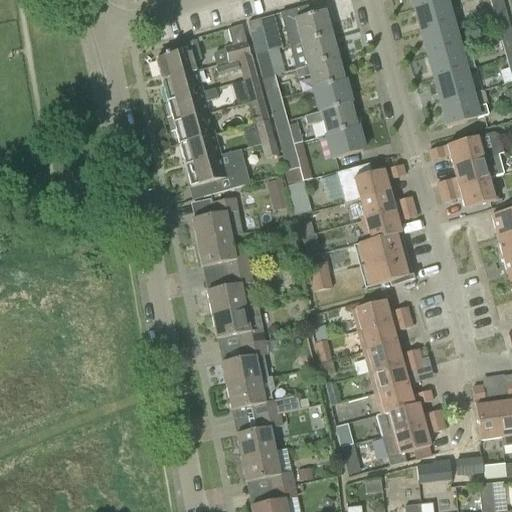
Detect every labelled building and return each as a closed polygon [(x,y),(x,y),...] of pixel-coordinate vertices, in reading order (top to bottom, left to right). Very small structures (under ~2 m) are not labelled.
[(410,0),(414,13),(444,5),(442,0),(410,0)] [(487,0),(492,16),(505,13),(501,0),(487,0)] [(420,36),(450,28),(444,5),(414,13),(420,36)] [(289,49),(330,37),(323,14),(309,18),(307,7),(279,15),(289,49)] [(499,39),(511,36),(505,13),(492,16),(499,39)] [(227,66),(249,60),(245,45),(240,27),(227,31),(231,47),(223,49),(223,51),(215,53),(212,57),(215,67),(227,64),(227,66)] [(426,59),(456,51),(450,28),(420,36),(426,59)] [(254,58),(267,55),(261,30),(248,34),(254,58)] [(505,62),(511,60),(511,37),(511,36),(499,39),(505,62)] [(296,72),(336,61),(330,37),(289,49),(296,72)] [(159,84),(194,75),(191,65),(199,63),(193,44),(170,51),(172,58),(153,63),(159,84)] [(462,74),(462,73),(456,51),(426,59),(432,82),(462,74)] [(261,81),(273,78),(267,55),(254,58),(261,81)] [(249,60),(227,66),(215,69),(217,77),(240,71),(241,75),(253,72),(249,60)] [(312,92),(343,84),(336,61),(296,72),(298,80),(308,77),(312,92)] [(468,97),(481,93),(475,69),(462,73),(462,74),(432,82),(438,105),(468,97)] [(165,106),(215,92),(214,91),(199,95),(194,75),(159,84),(165,106)] [(267,104),(280,101),(273,78),(261,81),(267,104)] [(319,115),(349,107),(343,84),(312,92),(318,114),(319,115)] [(249,106),(261,103),(257,88),(245,91),(249,106)] [(170,127),(206,118),(202,105),(217,101),(215,92),(165,106),(170,127)] [(472,110),(468,97),(438,105),(445,129),(475,121),(475,120),(484,117),(481,108),(472,110)] [(273,128),(286,124),(280,101),(267,104),(273,128)] [(261,103),(249,106),(253,118),(265,115),(261,103)] [(325,139),(355,131),(349,107),(319,115),(318,114),(303,118),(306,128),(321,124),(325,139)] [(176,149),(212,139),(206,118),(170,127),(176,149)] [(280,151),(292,147),(286,124),(273,128),(280,151)] [(260,149),(274,145),(273,143),(272,143),(268,130),(257,133),(261,146),(259,147),(260,149)] [(355,131),(325,139),(331,162),(362,154),(355,131)] [(449,170),(482,161),(499,156),(501,153),(497,138),(492,136),(425,154),(428,164),(446,159),(449,170)] [(217,161),(217,158),(212,139),(176,149),(182,170),(217,161)] [(274,145),(260,149),(263,161),(277,157),(274,145)] [(292,147),(280,151),(286,174),(299,170),(292,147)] [(217,161),(182,170),(188,192),(198,189),(201,199),(249,186),(239,152),(217,158),(217,161)] [(436,196),(488,182),(482,161),(449,170),(452,181),(433,186),(436,196)] [(354,205),(388,196),(385,185),(403,180),(400,170),(371,177),(368,165),(334,174),(343,207),(354,204),(354,205)] [(488,182),(436,196),(439,206),(457,201),(461,213),(494,204),(488,182)] [(360,226),(412,212),(409,202),(391,207),(388,196),(354,205),(360,226)] [(194,247),(228,240),(240,237),(235,215),(232,203),(209,207),(211,219),(189,223),(194,247)] [(394,238),(394,239),(399,238),(396,226),(414,221),(412,212),(360,226),(365,246),(366,246),(394,238)] [(494,240),(511,234),(511,212),(489,219),(494,240)] [(500,261),(511,257),(511,234),(494,240),(500,261)] [(406,282),(394,239),(394,238),(366,246),(365,246),(356,249),(368,292),(406,282)] [(223,279),(247,274),(244,261),(242,248),(230,250),(228,240),(194,247),(199,271),(221,267),(223,279)] [(506,282),(511,279),(511,257),(500,261),(506,282)] [(306,268),(307,277),(327,272),(325,264),(306,268)] [(243,312),(243,311),(238,289),(250,287),(247,274),(223,279),(226,290),(204,295),(209,318),(243,312)] [(331,290),(329,281),(309,286),(311,294),(331,290)] [(355,336),(407,322),(404,312),(385,317),(382,305),(349,314),(355,336)] [(238,350),(262,345),(259,332),(254,308),(243,311),(243,312),(209,318),(214,342),(236,338),(238,350)] [(360,356),(394,347),(391,336),(409,331),(407,322),(355,336),(360,356)] [(315,344),(327,341),(324,328),(312,331),(315,344)] [(318,366),(331,363),(326,344),(314,346),(318,366)] [(258,383),(257,382),(253,360),(264,358),(262,345),(238,350),(241,362),(219,366),(224,390),(258,383)] [(366,376),(418,363),(415,353),(397,358),(394,347),(360,356),(366,376)] [(372,398),(405,389),(402,377),(420,372),(418,363),(366,376),(372,398)] [(511,384),(504,386),(503,377),(490,379),(499,441),(500,441),(502,448),(511,446),(511,384)] [(253,422),(277,417),(298,413),(298,410),(308,408),(306,400),(296,402),(292,400),(271,405),(270,395),(273,391),(270,379),(257,382),(258,383),(224,390),(229,414),(250,409),(253,422)] [(477,444),(499,441),(490,379),(481,380),(482,389),(469,390),(477,444)] [(329,408),(339,405),(334,385),(324,387),(329,408)] [(415,408),(416,408),(429,405),(426,395),(408,400),(405,389),(372,398),(377,417),(375,417),(375,419),(377,418),(377,419),(382,418),(382,417),(415,408)] [(419,419),(416,408),(415,408),(382,417),(382,418),(377,419),(377,418),(375,419),(381,439),(439,424),(437,414),(419,419)] [(239,461),(272,454),(268,432),(279,430),(277,417),(253,422),(255,433),(234,437),(239,461)] [(439,424),(381,439),(388,468),(405,464),(403,456),(427,450),(424,438),(442,433),(439,424)] [(348,425),(336,428),(348,476),(361,473),(348,425)] [(268,492),(292,488),(289,475),(277,478),(272,454),(239,461),(244,485),(265,481),(268,492)] [(455,479),(480,476),(478,461),(453,464),(455,479)] [(483,482),(505,480),(504,466),(482,468),(483,482)] [(492,511),(490,487),(490,486),(477,488),(479,511),(492,511)] [(249,511),(296,511),(292,488),(268,492),(270,504),(249,508),(249,511)]
